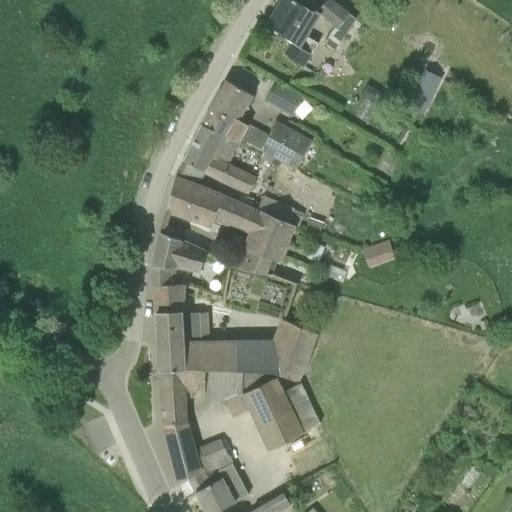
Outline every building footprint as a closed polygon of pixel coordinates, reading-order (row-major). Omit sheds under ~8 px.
[(314,13),(307,8),(293,0),(282,0),(266,27),(293,43),(285,54),(303,66),(317,43),(308,38),(321,16),(316,11),(314,13)] [(349,14),(331,0),(326,0),(317,12),(334,27),(323,43),(335,52),(356,20),(349,15),(349,14)] [(227,80),(211,109),(236,122),(237,120),(237,121),(252,95),(227,80)] [(266,103),(284,113),(292,118),(302,100),(276,86),(266,103)] [(236,122),(211,109),(206,118),(203,124),(225,135),(227,132),(265,152),(298,169),(312,143),(276,123),(268,137),(237,121),(237,120),(236,122)] [(176,178),(180,179),(188,163),(203,171),(202,174),(247,195),(256,177),(228,164),(239,144),(262,157),(265,152),(227,132),(225,135),(203,124),(176,178)] [(211,229),(214,223),(224,196),(180,179),(176,178),(166,214),(191,223),(211,229)] [(234,269),(274,277),(280,262),(278,261),(294,226),(257,210),(224,196),(214,223),(229,228),(230,224),(248,233),(234,269)] [(263,196),(257,210),(294,226),(298,227),(304,214),(294,210),(263,196)] [(320,232),(324,223),(310,218),(306,226),(320,232)] [(185,243),(186,242),(186,239),(162,230),(153,261),(155,286),(175,285),(175,284),(175,269),(199,272),(206,251),(185,243)] [(395,255),(390,242),(377,247),(381,260),(395,255)] [(186,370),(273,373),(294,384),(313,336),(280,319),(272,338),(197,340),(197,334),(203,334),(202,315),(183,314),(183,309),(186,285),(175,284),(175,285),(155,286),(160,372),(186,370)] [(186,370),(160,372),(164,422),(164,424),(188,422),(187,392),(205,392),(205,399),(223,400),(224,399),(224,400),(243,391),(244,394),(275,377),(273,373),(186,370)] [(302,435),(302,434),(320,425),(301,384),(282,393),(275,377),(244,394),(243,391),(224,400),(233,417),(250,409),(270,450),(302,435)] [(187,479),(205,511),(217,511),(236,502),(223,477),(222,477),(220,473),(235,467),(230,454),(228,455),(226,447),(224,448),(220,438),(196,448),(188,422),(188,423),(188,422),(164,424),(179,484),(187,479)] [(279,511),(291,505),(283,493),(250,511),(249,511),(279,511)]
